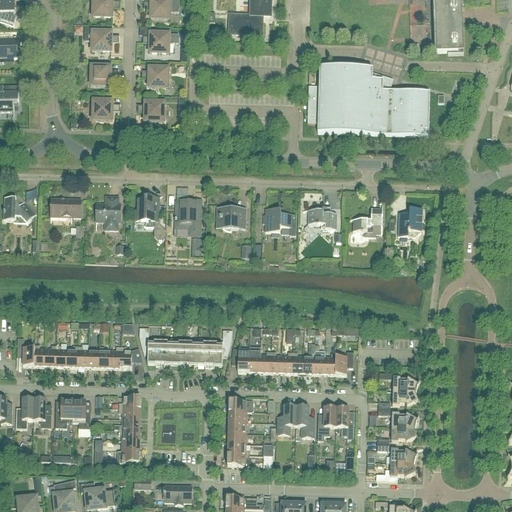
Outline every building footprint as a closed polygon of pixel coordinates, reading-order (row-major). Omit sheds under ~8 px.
[(0,0),(0,26),(13,31),(17,21),(14,20),(15,17),(14,1),(0,0)] [(93,0),(93,19),(112,20),(112,11),(120,11),(120,4),(121,4),(108,3),(108,0),(94,0),(93,0)] [(252,0),(252,17),(228,16),(228,37),(263,39),(264,18),(270,18),(270,9),(272,9),(272,5),(270,5),(270,0),(252,0)] [(432,0),(435,55),(437,55),(448,55),(448,58),(463,57),(461,0),(432,0)] [(143,5),(144,5),(143,12),(151,12),(150,21),(170,22),(170,11),(179,12),(179,3),(171,3),(171,2),(156,2),(156,5),(143,4),(143,5)] [(207,25),(215,25),(215,15),(207,15),(207,25)] [(92,31),(84,31),(84,44),(92,44),(92,54),(111,54),(111,45),(119,45),(119,39),(120,39),(120,38),(107,38),(107,35),(92,34),(92,31)] [(0,65),(3,65),(3,61),(18,61),(17,41),(4,41),(4,35),(0,35),(0,65)] [(142,39),(143,39),(142,46),(150,46),(149,56),(169,56),(169,46),(178,46),(178,37),(169,37),(170,37),(155,36),(155,39),(142,39)] [(106,72),(106,69),(91,69),(91,88),(110,89),(110,80),(118,80),(118,73),(119,73),(119,72),(106,72)] [(398,94),(383,94),(383,83),(372,83),(373,72),(358,71),(319,70),(319,90),(309,89),(308,127),(314,127),(318,127),(318,136),(405,139),(428,139),(429,128),(430,95),(398,94)] [(148,90),(168,91),(168,71),(154,71),(154,74),(141,73),(141,74),(142,74),(141,81),(149,81),(148,90)] [(0,114),(13,114),(13,119),(14,119),(14,106),(19,106),(19,95),(18,95),(3,95),(3,88),(0,88),(0,114)] [(448,101),(436,101),(437,113),(448,113),(448,101)] [(93,123),(112,123),(112,114),(120,114),(120,108),(121,107),(108,107),(108,104),(93,103),(93,123)] [(137,108),(138,108),(137,115),(145,115),(144,124),(164,125),(164,105),(150,105),(150,108),(137,107),(137,108)] [(185,199),(186,191),(174,190),(173,199),(185,199)] [(96,225),(105,225),(105,233),(118,233),(118,226),(120,226),(121,208),(119,208),(119,200),(106,200),(106,207),(97,207),(96,225)] [(4,216),(4,223),(15,224),(15,222),(22,222),(27,227),(35,220),(31,217),(33,215),(24,206),(23,207),(20,203),(20,201),(5,201),(4,214),(4,216)] [(146,231),(154,231),(154,226),(158,222),(159,201),(149,201),(149,203),(139,202),(138,214),(136,214),(136,224),(146,225),(146,231)] [(51,220),(81,221),(81,203),(51,202),(51,220)] [(189,238),(200,238),(201,202),(192,202),(192,206),(177,205),(176,221),(175,221),(175,227),(176,227),(176,228),(184,229),(184,231),(190,231),(189,238)] [(365,240),(376,240),(376,238),(382,239),(383,207),(382,207),(382,212),(371,211),(371,223),(353,223),(353,235),(365,236),(365,240)] [(228,210),(227,210),(225,211),(217,211),(216,232),(224,232),(225,232),(228,234),(231,234),(231,232),(246,233),(247,212),(238,211),(237,211),(235,210),(234,210),(232,210),(231,209),(230,210),(228,210)] [(336,217),(331,217),(331,210),(321,210),(321,214),(309,213),(308,228),(322,228),(322,233),(336,233),(336,217)] [(281,213),(266,212),(266,219),(264,219),(263,226),(266,227),(265,235),(280,236),(280,231),(281,232),(281,230),(290,231),(289,239),(296,239),(297,218),(281,217),(281,213)] [(398,240),(408,240),(415,240),(420,235),(422,235),(423,212),(409,212),(409,217),(398,217),(398,240)] [(189,240),(189,257),(198,258),(198,241),(189,240)] [(254,248),(253,263),(262,263),(262,248),(254,248)] [(148,367),(156,367),(156,369),(165,369),(165,367),(181,368),(180,370),(189,370),(189,368),(205,368),(205,370),(214,371),(214,369),(222,369),(222,360),(226,360),(232,343),(232,334),(223,334),(223,346),(148,344),(149,332),(140,331),(139,340),(144,358),(148,358),(148,367)] [(23,370),(34,370),(35,348),(30,348),(30,352),(24,352),(24,342),(18,342),(17,361),(23,361),(23,370)] [(34,370),(45,370),(45,352),(39,352),(40,348),(35,348),(34,370)] [(314,378),(325,378),(325,360),(319,360),(319,348),(315,348),(315,356),(314,356),(314,378)] [(45,370),(56,370),(56,349),(51,349),(51,352),(45,352),(45,370)] [(56,370),(66,371),(67,353),(61,353),(61,349),(56,349),(56,370)] [(66,371),(77,371),(78,349),(73,349),(73,353),(67,353),(66,371)] [(77,371),(88,371),(89,353),(83,353),(83,349),(78,349),(77,371)] [(99,372),(110,372),(110,354),(104,354),(104,350),(99,350),(99,354),(99,372)] [(110,372),(120,372),(121,351),(116,350),(116,354),(110,354),(110,372)] [(121,351),(120,372),(132,373),(132,355),(126,354),(126,351),(121,351)] [(249,376),(260,376),(260,358),(261,358),(261,354),(260,352),(256,351),(254,353),(254,354),(250,354),(249,376)] [(238,376),(249,376),(250,354),(245,354),(245,358),(239,358),(239,352),(233,352),(232,355),(232,364),(238,365),(238,376)] [(88,371),(99,372),(99,354),(89,353),(88,371)] [(260,376),(271,377),(271,355),(266,355),(266,359),(261,358),(260,358),(260,376)] [(271,377),(281,377),(282,359),(276,359),(276,355),(271,355),(271,377)] [(281,377),(292,377),(293,356),(288,355),(288,359),(282,359),(281,377)] [(292,377),(303,378),(303,360),(297,359),(298,356),(293,356),(292,377)] [(303,378),(314,378),(314,356),(310,356),(309,360),(303,360),(303,378)] [(336,357),(335,379),(346,379),(347,367),(353,367),(353,356),(347,356),(347,361),(341,361),(341,357),(336,357)] [(325,378),(335,379),(336,357),(331,357),(331,360),(325,360),(325,378)] [(393,381),(393,395),(416,395),(416,394),(416,392),(417,391),(417,390),(418,388),(418,387),(419,386),(420,385),(420,384),(419,386),(418,387),(408,381),(407,383),(400,383),(400,381),(393,381)] [(416,395),(393,395),(392,409),(399,409),(400,407),(406,407),(407,409),(417,404),(418,405),(419,406),(420,406),(419,405),(418,404),(417,402),(417,401),(416,400),(416,398),(416,397),(416,395)] [(0,401),(0,422),(1,423),(1,427),(12,427),(13,407),(7,406),(7,402),(0,401)] [(119,407),(119,412),(141,412),(141,401),(123,401),(123,407),(119,407)] [(33,424),(34,403),(23,402),(22,417),(16,416),(16,432),(27,432),(27,424),(33,424)] [(46,403),(34,403),(33,424),(39,424),(39,426),(42,431),(51,432),(52,418),(46,418),(46,403)] [(67,426),(73,426),(74,404),(62,403),(61,414),(56,414),(55,431),(67,432),(67,426)] [(74,404),(73,426),(79,426),(79,432),(90,432),(91,415),(85,415),(86,404),(74,404)] [(229,404),(229,415),(247,415),(247,416),(252,416),(253,415),(254,405),(252,404),(229,404)] [(290,430),(296,430),(297,410),(285,410),(284,421),(278,420),(278,438),(290,438),(290,430)] [(297,410),(296,430),(302,430),(302,441),(314,441),(314,422),(308,421),(309,411),(297,410)] [(336,431),(337,411),(325,411),(324,426),(318,426),(317,444),(324,444),(324,439),(330,439),(330,430),(336,431)] [(348,412),(337,411),(336,431),(342,431),(341,440),(347,440),(347,443),(353,443),(354,427),(348,427),(348,412)] [(123,417),(122,422),(140,423),(141,412),(119,412),(119,416),(123,417)] [(229,415),(229,426),(246,426),(247,416),(247,415),(229,415)] [(392,417),(392,431),(415,431),(415,430),(415,428),(416,427),(416,425),(417,424),(417,423),(418,422),(419,421),(418,420),(418,421),(417,423),(407,417),(406,419),(399,419),(399,417),(392,417)] [(118,428),(118,433),(140,434),(140,423),(122,422),(122,428),(118,428)] [(229,426),(228,436),(246,437),(246,426),(229,426)] [(415,431),(392,431),(391,445),(398,445),(398,443),(405,443),(406,445),(416,440),(417,441),(418,442),(418,441),(417,440),(416,438),(416,437),(415,436),(415,434),(415,433),(415,431)] [(122,438),(122,444),(140,445),(140,434),(118,433),(118,438),(122,438)] [(228,436),(228,447),(246,448),(246,437),(228,436)] [(122,444),(121,455),(139,455),(140,445),(122,444)] [(228,447),(228,458),(249,459),(249,454),(246,454),(246,448),(228,447)] [(391,453),(391,466),(414,467),(414,466),(414,464),(414,463),(415,462),(416,460),(416,459),(417,458),(418,457),(418,456),(417,458),(416,459),(406,453),(405,455),(398,455),(398,453),(391,453)] [(121,455),(118,454),(117,466),(121,466),(139,466),(139,455),(121,455)] [(249,459),(228,458),(227,469),(251,470),(251,463),(249,463),(249,459)] [(260,458),(259,471),(269,472),(270,458),(260,458)] [(414,467),(391,466),(390,478),(376,478),(376,484),(397,485),(397,479),(404,479),(405,481),(415,476),(416,477),(417,478),(416,477),(416,476),(415,474),(415,473),(414,472),(414,470),(414,469),(414,467)] [(55,497),(54,497),(55,511),(74,511),(73,495),(71,496),(71,492),(76,491),(75,484),(54,488),(54,489),(55,497)] [(135,492),(151,492),(151,484),(135,484),(135,492)] [(175,508),(183,509),(183,506),(191,506),(192,489),(165,489),(164,506),(175,506),(175,508)] [(114,494),(114,492),(113,492),(113,493),(105,494),(104,492),(85,494),(86,511),(100,511),(106,511),(106,510),(115,509),(116,509),(115,507),(114,505),(114,503),(114,501),(114,499),(113,498),(113,496),(114,494)] [(18,511),(38,511),(37,499),(17,501),(18,511)] [(257,501),(226,500),(226,511),(243,511),(262,511),(263,507),(257,507),(257,501)]
